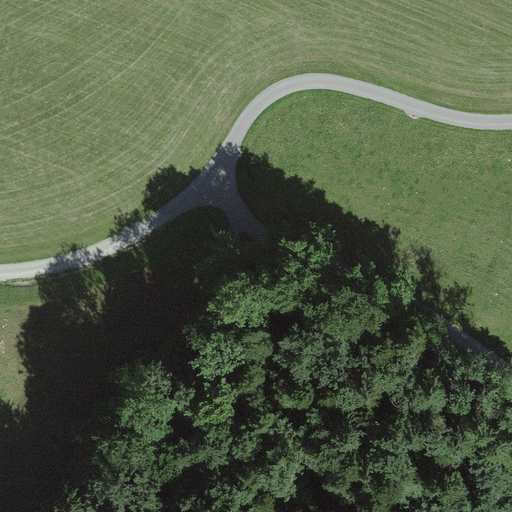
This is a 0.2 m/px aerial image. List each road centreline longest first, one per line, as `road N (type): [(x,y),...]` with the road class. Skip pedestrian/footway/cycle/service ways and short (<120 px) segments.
road 1 (track): [(511,127),(306,83),(267,96),(163,242),(61,282),(0,290)]
road 2 (track): [(208,185),(511,375)]
